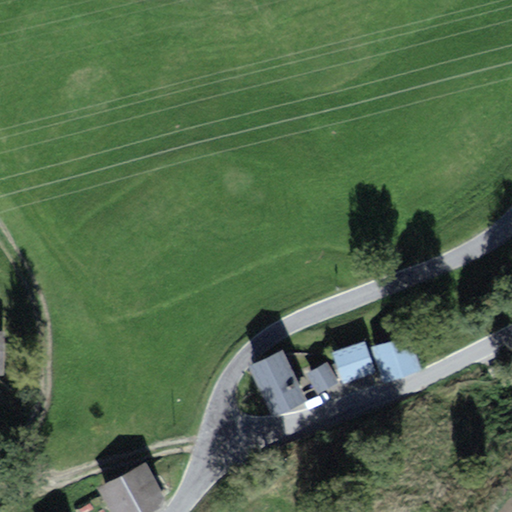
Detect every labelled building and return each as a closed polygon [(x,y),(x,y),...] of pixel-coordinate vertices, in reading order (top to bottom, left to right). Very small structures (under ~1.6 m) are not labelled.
[(407,334),(371,345),(381,375),(416,363),(407,334)] [(361,341),(333,351),(342,376),(370,366),(361,341)] [(304,394),(286,350),(254,363),(271,407),(304,394)] [(334,379),(324,361),(308,370),(318,388),(334,379)] [(145,464),(101,484),(114,511),(137,511),(162,500),(145,464)]
